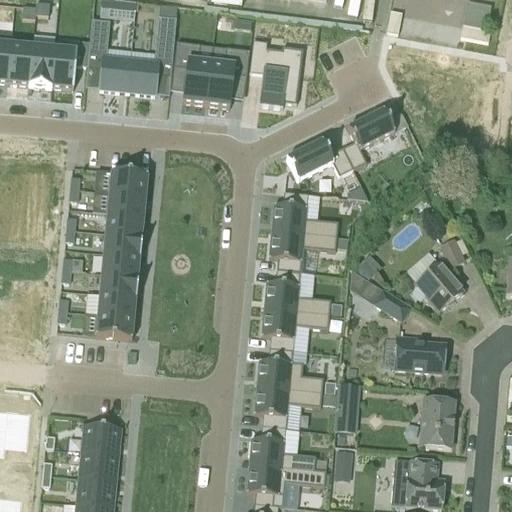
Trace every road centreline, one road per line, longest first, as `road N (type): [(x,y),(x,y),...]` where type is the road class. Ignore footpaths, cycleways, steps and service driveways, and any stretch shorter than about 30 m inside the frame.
road 1 (residential): [(211,511),(244,155)]
road 2 (residential): [(0,124),(244,155)]
road 3 (residential): [(481,511),(492,359)]
road 4 (residential): [(371,92),(244,155)]
